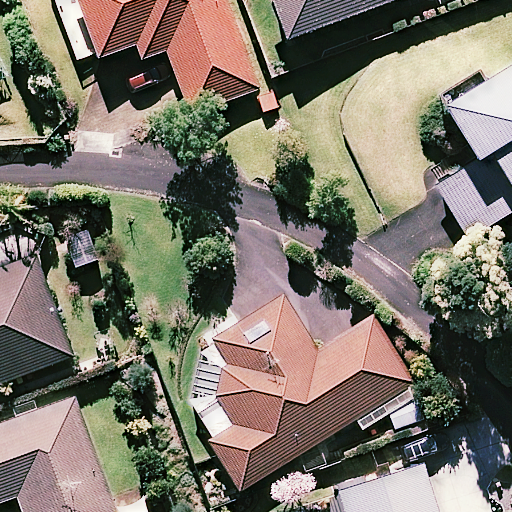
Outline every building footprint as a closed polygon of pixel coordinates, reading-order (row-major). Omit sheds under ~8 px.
[(53,0),(76,62),(103,52),(106,60),(142,47),(147,62),(173,52),(197,116),(262,92),(228,0),(53,0)] [(279,0),(295,42),(406,0),(279,0)] [(511,61),(439,105),(472,159),(435,181),(467,235),(511,207),(511,61)] [(0,386),(76,359),(39,258),(0,271),(0,386)] [(323,356),(288,298),(250,322),(217,341),(236,371),(214,384),(228,406),(200,423),(243,493),(416,387),(377,323),(323,356)] [(117,511),(79,403),(0,430),(0,505),(17,499),(21,511),(117,511)] [(440,511),(426,468),(344,495),(349,511),(440,511)]
